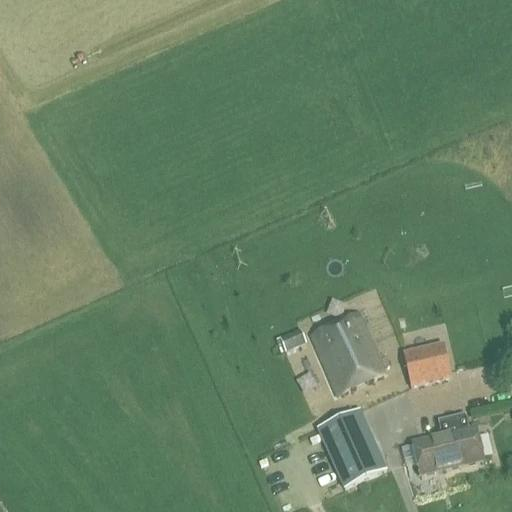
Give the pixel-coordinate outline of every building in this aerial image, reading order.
[(337,401),(387,379),(360,316),(309,339),(337,401)] [(286,356),(307,347),(300,332),(279,341),(286,356)] [(452,381),(444,348),(403,357),(411,391),(452,381)] [(349,417),(317,431),(345,493),(387,474),(362,417),(360,412),(349,417)] [(468,433),(442,440),(413,447),(421,479),(463,469),(484,464),(476,432),(468,433)]
